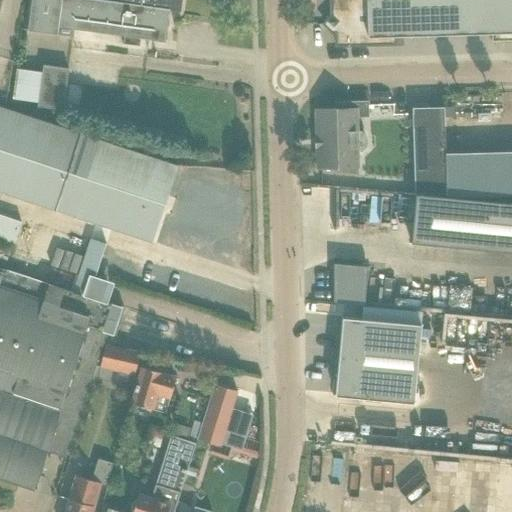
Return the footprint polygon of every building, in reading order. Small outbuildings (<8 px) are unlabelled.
[(168,11),(180,13),(181,0),(122,0),(122,3),(99,0),(31,0),(27,31),(73,37),(74,29),(124,36),(123,44),(139,46),(141,38),(164,41),(168,11)] [(511,0),(330,0),(331,17),(323,24),(324,25),(326,23),(335,32),(336,46),(368,45),(395,44),(394,37),(491,35),(491,42),(511,41),(511,0)] [(38,107),(63,110),(68,70),(43,67),(38,107)] [(335,103),(336,109),(315,110),(316,169),(359,168),(357,119),(368,119),(367,102),(335,103)] [(111,229),(151,242),(176,166),(0,107),(0,191),(95,223),(111,229)] [(412,108),(414,192),(446,191),(445,152),(444,108),(412,108)] [(511,150),(445,152),(446,191),(446,195),(511,193),(511,150)] [(411,243),(511,253),(511,203),(415,194),(411,243)] [(0,241),(13,246),(20,223),(0,216),(0,241)] [(72,292),(88,297),(111,229),(95,223),(72,292)] [(368,267),(333,263),(333,303),(368,306),(368,267)] [(0,478),(33,489),(45,452),(65,458),(106,333),(100,331),(109,304),(88,297),(72,292),(3,269),(2,274),(0,272),(0,478)] [(342,317),(334,397),(413,404),(421,325),(342,317)] [(134,375),(139,353),(104,345),(97,380),(109,382),(112,370),(134,375)] [(165,414),(175,379),(164,375),(164,374),(142,368),(132,404),(165,414)] [(213,384),(196,439),(219,446),(236,391),(213,384)] [(207,398),(182,391),(173,423),(198,430),(207,398)] [(148,430),(146,437),(161,441),(163,434),(148,430)] [(156,479),(154,485),(179,492),(181,486),(194,443),(169,435),(156,479)] [(511,511),(511,457),(346,449),(342,511),(511,511)] [(64,511),(91,511),(100,484),(105,486),(106,485),(107,479),(112,463),(97,459),(91,480),(85,479),(77,502),(68,499),(64,511)] [(107,479),(106,485),(116,488),(118,482),(107,479)] [(172,511),(179,492),(154,485),(150,499),(144,497),(138,495),(137,500),(135,500),(133,502),(131,504),(130,507),(130,510),(130,511),(172,511)]
